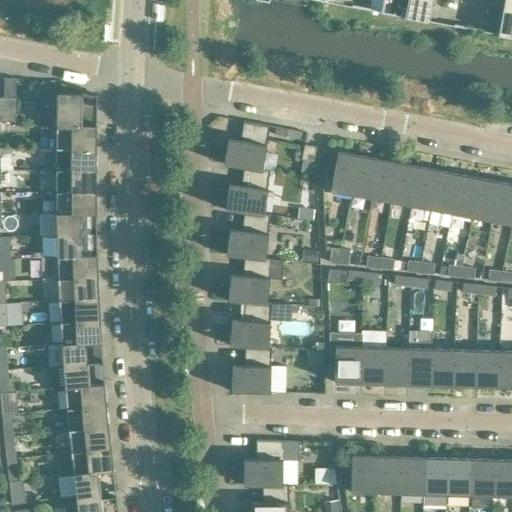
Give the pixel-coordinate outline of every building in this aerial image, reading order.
[(382,11),(381,12),(428,21),(428,19),(431,0),(383,0),(381,10),(382,10),(382,11)] [(511,0),(504,0),(503,10),(511,11),(511,0)] [(511,11),(503,10),(498,34),(511,37),(511,11)] [(57,92),(57,127),(97,128),(97,101),(97,93),(95,93),(57,92)] [(4,97),(4,122),(16,122),(16,98),(4,97)] [(263,169),(270,126),(243,121),(243,122),(244,122),(241,140),(228,138),(224,163),(270,171),(270,170),(263,169)] [(56,148),(96,149),(97,128),(57,127),(56,148)] [(276,127),(275,134),(305,140),(306,133),(276,127)] [(303,159),(314,161),(316,147),(305,145),(302,159),(303,159)] [(0,147),(0,156),(0,157),(12,156),(12,148),(0,147)] [(56,148),(56,170),(96,170),(96,149),(56,148)] [(349,194),(356,154),(338,151),(330,190),(349,194)] [(376,158),(356,154),(349,194),(369,198),(376,158)] [(397,162),(376,158),(369,198),(389,201),(397,162)] [(303,159),(301,173),(311,175),(314,161),(303,159)] [(417,166),(397,162),(389,201),(410,205),(417,166)] [(270,171),(224,163),(224,164),(244,168),(242,185),(229,183),(225,209),(271,215),(271,214),(264,213),(270,171)] [(437,170),(417,166),(410,205),(430,209),(437,170)] [(96,192),(96,171),(96,170),(56,170),(56,192),(96,192)] [(458,173),(437,170),(430,209),(450,213),(458,173)] [(478,177),(458,173),(450,213),(470,217),(478,177)] [(498,181),(478,177),(470,217),(491,221),(498,181)] [(511,218),(511,183),(498,181),(491,221),(511,224),(511,218)] [(56,192),(56,214),(97,213),(96,192),(56,192)] [(299,209),(298,217),(313,219),(315,205),(307,204),(299,209)] [(271,215),(225,209),(244,212),(242,230),(230,229),(227,254),(283,260),(283,259),(266,258),(271,215)] [(97,235),(97,214),(97,213),(56,214),(41,214),(41,236),(57,235),(97,235)] [(97,235),(57,235),(58,257),(98,256),(97,235)] [(10,245),(1,245),(2,259),(10,259),(10,245)] [(331,249),(330,262),(339,263),(341,249),(331,248),(331,249)] [(303,249),(302,260),(316,261),(318,251),(303,249)] [(339,263),(349,264),(351,250),(341,249),(339,263)] [(231,274),(229,289),(228,299),(271,303),(271,302),(267,302),(269,278),(281,279),(283,260),(227,254),(227,255),(245,257),(243,275),(231,274)] [(58,257),(42,258),(43,279),(58,279),(98,277),(98,256),(58,257)] [(367,256),(366,266),(380,268),(381,258),(367,256)] [(395,259),(381,258),(380,268),(394,269),(395,259)] [(408,261),(407,270),(420,272),(421,263),(408,261)] [(435,264),(421,263),(420,272),(434,274),(435,264)] [(448,265),(447,275),(461,277),(462,267),(448,265)] [(476,268),(462,267),(461,277),(475,278),(476,268)] [(347,279),(364,281),(365,272),(349,270),(347,279)] [(489,270),(488,280),(502,281),(503,271),(489,270)] [(511,272),(503,271),(502,281),(511,282),(511,272)] [(381,274),(365,272),(364,281),(380,283),(381,274)] [(394,284),(411,286),(412,277),(395,275),(394,284)] [(99,299),(98,277),(58,279),(59,289),(59,301),(99,299)] [(428,279),(412,277),(411,286),(427,288),(428,279)] [(435,280),(434,289),(451,291),(451,289),(452,282),(435,280)] [(462,292),(478,294),(479,289),(479,285),(463,283),(462,289),(462,292)] [(479,285),(479,289),(478,294),(495,296),(496,289),(496,287),(479,285)] [(100,306),(99,299),(59,301),(60,322),(100,320),(100,306)] [(230,345),(272,347),(272,346),(269,346),(271,303),(228,299),(228,300),(245,301),(244,320),(231,319),(230,345)] [(4,303),(0,303),(0,325),(23,324),(22,303),(7,303),(4,303)] [(322,308),(312,308),(312,318),(322,318),(322,308)] [(102,341),(100,320),(60,322),(62,344),(102,341)] [(362,330),(362,333),(360,383),(384,384),(386,347),(386,331),(362,330)] [(408,348),(407,384),(430,385),(431,348),(432,332),(409,331),(408,348)] [(362,333),(329,332),(330,356),(335,356),(334,382),(360,383),(362,333)] [(102,341),(62,344),(63,366),(103,363),(102,341)] [(231,391),(263,392),(270,392),(272,347),(230,345),(245,346),(245,365),(232,364),(231,391)] [(386,347),(384,384),(407,384),(408,348),(386,347)] [(430,385),(453,386),(454,349),(431,348),(430,385)] [(454,349),(453,386),(476,386),(477,350),(454,349)] [(323,350),(308,350),(308,362),(324,361),(323,350)] [(476,386),(499,387),(500,350),(477,350),(476,386)] [(499,387),(511,387),(511,350),(500,350),(499,387)] [(105,384),(104,370),(103,363),(63,366),(49,367),(51,389),(65,387),(105,384)] [(0,379),(0,388),(0,393),(9,392),(8,379),(0,379)] [(65,387),(67,409),(107,405),(105,391),(105,384),(65,387)] [(11,406),(9,392),(0,393),(1,406),(11,406)] [(107,405),(67,409),(69,431),(109,427),(107,405)] [(3,424),(4,437),(14,436),(12,423),(3,424)] [(109,427),(69,431),(71,452),(111,448),(109,427)] [(15,450),(14,436),(4,437),(6,451),(15,450)] [(299,441),(256,440),(256,441),(257,441),(256,458),(244,458),(244,484),(289,484),(283,484),(283,463),(299,463),(299,441)] [(111,448),(71,452),(74,474),(114,469),(111,448)] [(376,492),(378,455),(352,455),(350,491),(376,492)] [(400,493),(402,456),(378,455),(376,492),(400,493)] [(423,493),(424,457),(402,456),(400,493),(423,493)] [(424,457),(423,493),(446,494),(447,457),(424,457)] [(470,458),(447,457),(446,494),(469,495),(470,458)] [(470,458),(469,495),(492,496),(493,459),(470,458)] [(511,459),(493,459),(492,496),(511,496),(511,459)] [(17,465),(7,466),(9,481),(18,480),(17,465)] [(315,468),(315,483),(337,484),(335,468),(315,468)] [(114,469),(74,474),(77,499),(101,496),(100,493),(116,491),(114,469)] [(18,480),(9,481),(11,501),(12,504),(26,502),(23,480),(18,480)] [(289,511),(289,484),(244,484),(244,485),(263,485),(263,502),(250,502),(250,511),(289,511)] [(77,502),(64,504),(65,511),(118,511),(117,497),(101,499),(101,496),(77,499),(77,502)]
